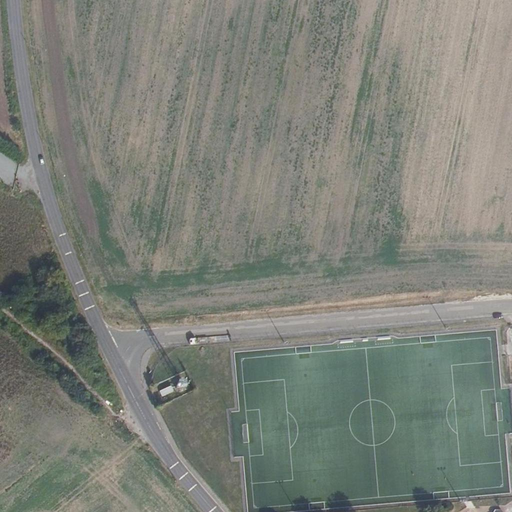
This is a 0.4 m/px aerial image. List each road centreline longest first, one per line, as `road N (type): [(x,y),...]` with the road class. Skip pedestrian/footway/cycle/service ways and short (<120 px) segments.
road 1 (residential): [(511,306),(145,336),(108,348)]
road 2 (tertiary): [(13,0),(39,161),(108,348)]
road 3 (tertiary): [(108,348),(143,417),(212,511)]
